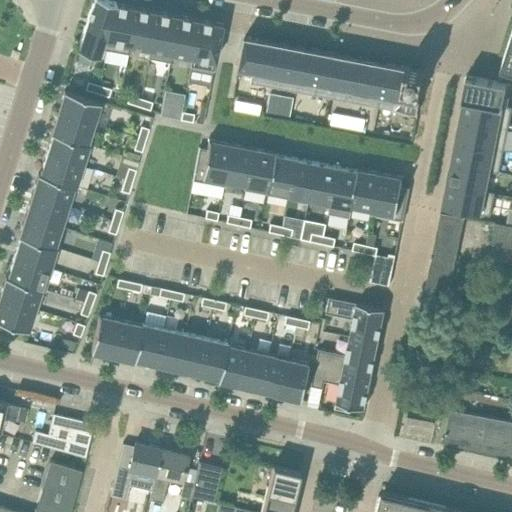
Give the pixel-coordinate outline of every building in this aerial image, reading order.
[(116,1),(112,0),(92,0),(77,47),(98,54),(101,48),(116,2),(116,1)] [(137,7),(116,2),(101,48),(128,53),(130,44),(137,7)] [(158,11),(137,7),(130,44),(151,48),(158,11)] [(179,14),(158,11),(151,48),(171,52),(179,14)] [(199,18),(179,14),(171,52),(192,56),(199,18)] [(222,23),(199,18),(192,56),(190,65),(213,70),(222,23)] [(252,70),(250,80),(424,114),(433,71),(245,35),(239,67),(252,70)] [(511,37),(505,60),(502,68),(511,70),(511,37)] [(502,105),(507,83),(466,75),(462,97),(502,105)] [(99,84),(88,81),(85,89),(97,92),(99,84)] [(97,92),(108,95),(111,88),(99,84),(97,92)] [(101,100),(64,89),(57,111),(94,123),(101,101),(100,101),(101,100)] [(141,98),(129,94),(127,101),(138,105),(141,98)] [(234,109),(257,112),(259,100),(236,97),(234,109)] [(498,127),(502,105),(462,97),(461,98),(463,99),(459,119),(498,127)] [(150,108),(152,101),(141,98),(138,105),(150,108)] [(182,111),(170,109),(169,116),(181,119),(182,111)] [(332,110),(329,123),(362,129),(364,116),(332,110)] [(94,123),(57,111),(51,131),(52,132),(88,143),(94,123)] [(182,111),(181,119),(192,121),(194,113),(182,111)] [(494,148),(498,127),(459,119),(455,140),(494,148)] [(149,128),(141,125),(137,137),(145,139),(149,128)] [(90,144),(88,143),(52,132),(45,153),(83,165),(90,144)] [(145,139),(137,137),(134,148),(141,151),(145,139)] [(207,147),(198,145),(192,179),(224,186),(225,181),(224,181),(232,142),(209,138),(207,147)] [(490,169),(494,148),(455,140),(451,162),(490,169)] [(253,146),(232,142),(224,181),(225,181),(245,185),(253,146)] [(253,146),(245,185),(266,189),(273,152),(273,150),(253,146)] [(287,195),(295,156),(273,152),(266,189),(266,190),(287,195)] [(39,174),(54,179),(74,185),(76,186),(83,165),(45,153),(39,174)] [(309,199),(316,160),(295,156),(287,195),(309,199)] [(330,203),(337,164),(316,160),(309,199),(330,203)] [(485,191),(490,169),(451,162),(447,183),(485,191)] [(352,205),(359,168),(337,164),(330,203),(352,207),(352,205)] [(373,209),(380,170),(360,166),(359,168),(352,205),(372,209),(373,209)] [(136,169),(128,167),(124,178),(132,180),(136,169)] [(380,170),(373,209),(372,209),(371,214),(403,220),(410,186),(401,184),(403,175),(380,170)] [(31,194),(68,205),(74,185),(54,179),(39,174),(38,174),(31,194)] [(132,180),(124,178),(121,189),(128,192),(132,180)] [(481,213),(485,191),(447,183),(442,206),(481,213)] [(68,205),(31,194),(25,214),(62,226),(68,205)] [(199,207),(188,205),(186,213),(198,215),(199,207)] [(122,210),(115,208),(111,219),(119,222),(122,210)] [(62,226),(25,214),(18,234),(19,235),(55,246),(62,226)] [(239,216),(228,214),(226,221),(238,224),(239,216)] [(464,219),(440,214),(421,304),(444,309),(464,219)] [(238,224),(249,226),(251,219),(239,216),(238,224)] [(111,219),(108,231),(115,233),(119,222),(111,219)] [(511,224),(495,222),(491,243),(511,246),(511,224)] [(281,225),(270,223),(268,230),(280,233),(281,225)] [(293,228),(281,225),(280,233),(292,235),(293,228)] [(324,234),(312,232),(310,239),(322,242),(324,234)] [(324,234),(322,242),(334,244),(335,237),(324,234)] [(13,256),(50,268),(57,247),(55,246),(19,235),(13,256)] [(366,244),(354,241),(353,249),(364,251),(366,244)] [(378,246),(366,244),(364,251),(375,254),(376,254),(378,246)] [(110,251),(102,249),(98,260),(106,263),(110,251)] [(370,280),(389,285),(392,272),(390,272),(394,254),(389,253),(388,257),(376,254),(375,254),(372,268),(370,280)] [(6,277),(22,282),(25,283),(42,288),(44,289),(50,268),(13,256),(6,277)] [(98,260),(95,272),(102,274),(106,263),(98,260)] [(22,282),(6,277),(5,277),(0,292),(0,297),(36,308),(42,288),(25,283),(22,282)] [(130,280),(118,278),(116,286),(128,288),(130,280)] [(140,291),(141,283),(130,280),(128,288),(140,291)] [(172,290),(160,287),(159,295),(170,297),(172,290)] [(95,292),(88,290),(84,301),(91,304),(95,292)] [(170,297),(182,300),(184,292),(172,290),(170,297)] [(202,296),(201,304),(212,306),(214,299),(202,296)] [(377,341),(384,308),(362,303),(329,296),(326,312),(354,318),(350,336),(377,341)] [(36,308),(0,297),(0,321),(28,331),(28,330),(29,330),(36,308)] [(212,306),(224,309),(226,301),(214,299),(212,306)] [(84,301),(80,312),(87,315),(91,304),(84,301)] [(256,308),(245,305),(243,313),(255,316),(256,308)] [(256,308),(255,316),(266,318),(268,310),(256,308)] [(121,319),(99,314),(90,351),(112,356),(121,319)] [(299,317),(287,315),(285,322),(297,325),(299,317)] [(308,327),(310,320),(299,317),(297,325),(308,327)] [(141,323),(121,319),(112,356),(133,360),(142,322),(142,321),(141,323)] [(84,324),(77,321),(72,333),(80,335),(84,324)] [(163,326),(142,322),(133,360),(134,361),(135,359),(155,364),(163,326)] [(417,342),(416,345),(430,347),(434,328),(420,325),(417,342)] [(184,331),(163,326),(155,364),(176,368),(184,331)] [(206,336),(184,331),(176,368),(197,373),(206,336)] [(227,341),(206,336),(197,373),(217,378),(217,380),(218,380),(227,341)] [(346,354),(319,348),(316,362),(371,373),(377,341),(350,336),(346,354)] [(227,341),(218,380),(239,385),(247,348),(227,343),(227,341)] [(268,352),(247,348),(239,385),(260,389),(268,352)] [(290,357),(268,352),(260,389),(281,394),(290,357)] [(311,362),(290,357),(281,394),(303,399),(311,362)] [(316,362),(311,385),(323,387),(324,380),(340,383),(335,407),(350,410),(351,405),(364,407),(371,373),(316,362)] [(0,400),(0,423),(2,415),(16,419),(20,405),(15,404),(0,400)] [(406,421),(432,426),(435,411),(409,405),(406,421)] [(511,419),(450,407),(444,442),(511,454),(511,419)] [(32,442),(86,454),(87,449),(93,422),(53,413),(48,433),(35,430),(32,442)] [(134,444),(123,442),(117,465),(131,468),(128,479),(152,484),(149,498),(161,447),(135,441),(134,444)] [(188,453),(161,447),(149,498),(162,501),(168,477),(181,480),(188,453)] [(29,511),(0,502),(0,511),(68,511),(80,469),(68,465),(49,459),(32,511),(29,511)] [(198,460),(190,495),(213,500),(222,465),(198,460)] [(289,511),(300,471),(272,464),(261,511),(262,511),(289,511)] [(470,511),(382,490),(376,511),(470,511)]
